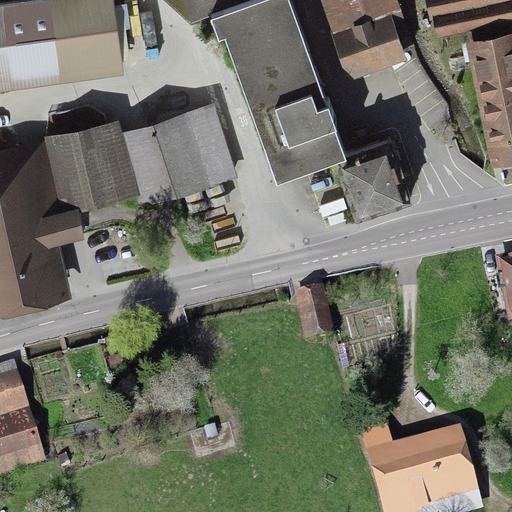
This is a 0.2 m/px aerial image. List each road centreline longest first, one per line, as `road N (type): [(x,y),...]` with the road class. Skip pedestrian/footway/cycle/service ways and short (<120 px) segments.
road 1 (residential): [(151,0),(217,67),(276,269)]
road 2 (secondary): [(0,336),(276,269)]
road 3 (secondary): [(276,269),(511,215)]
road 4 (unknown): [(400,113),(369,91),(325,0)]
